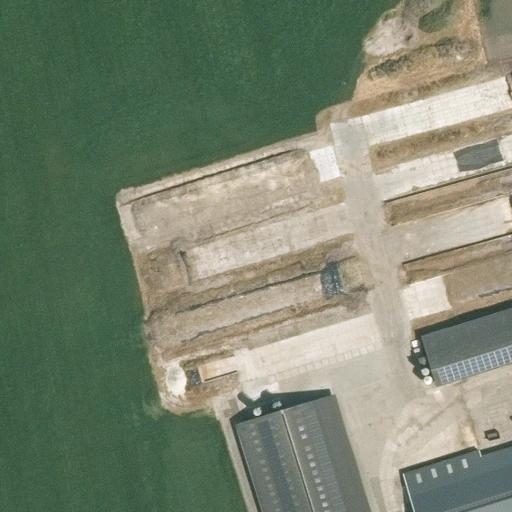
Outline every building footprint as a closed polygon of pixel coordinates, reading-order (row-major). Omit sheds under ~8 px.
[(314,185),(339,178),(335,165),(311,173),(314,185)] [(340,238),(356,234),(348,203),(333,207),(340,238)] [(441,248),(503,236),(498,208),(435,219),(441,248)] [(421,317),(511,293),(511,255),(412,281),(421,317)] [(169,256),(155,260),(164,291),(178,287),(169,256)] [(511,310),(423,338),(439,389),(511,366),(511,310)] [(366,511),(331,397),(238,426),(264,511),(366,511)] [(511,511),(511,461),(483,470),(478,453),(402,477),(408,494),(407,494),(412,511),(511,511)]
